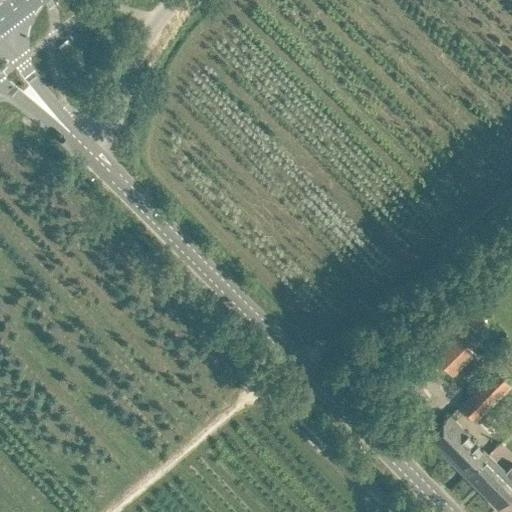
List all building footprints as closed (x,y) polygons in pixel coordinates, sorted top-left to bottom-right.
[(475,309),(460,323),(464,326),(470,333),(485,319),(475,309)] [(434,356),(452,375),(475,352),(456,334),(434,356)] [(387,355),(367,375),(409,417),(429,397),(387,355)] [(460,404),(476,421),(511,385),(511,384),(496,369),(460,404)] [(511,469),(508,474),(449,415),(427,436),(498,507),(511,492),(511,469)]
